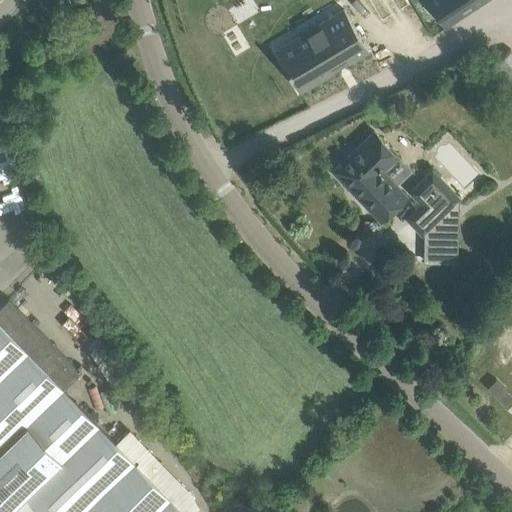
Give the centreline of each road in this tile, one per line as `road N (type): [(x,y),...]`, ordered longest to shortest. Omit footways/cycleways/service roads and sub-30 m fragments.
road 1 (residential): [(511,490),(284,267),(208,171)]
road 2 (residential): [(511,11),(208,171)]
road 3 (residential): [(208,171),(176,113),(138,0)]
